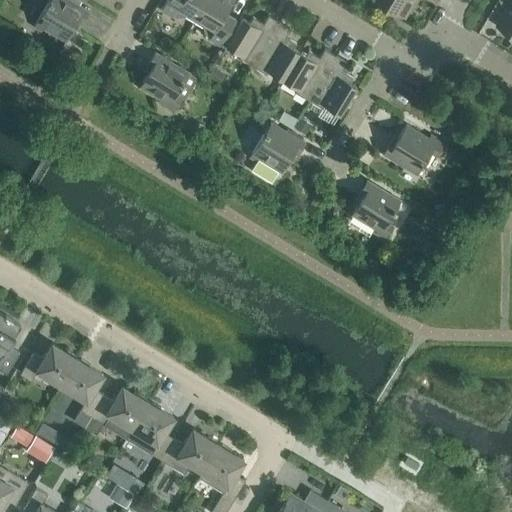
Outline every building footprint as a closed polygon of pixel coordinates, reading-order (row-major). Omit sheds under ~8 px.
[(82,23),(89,12),(70,0),(49,0),(36,23),(66,41),(78,20),(82,23)] [(166,0),(161,9),(175,18),(185,16),(194,21),(196,18),(206,0),(166,0)] [(206,0),(196,18),(194,21),(203,26),(205,35),(209,37),(209,38),(225,48),(226,46),(238,26),(223,16),(232,0),(206,0)] [(377,0),(406,18),(416,0),(377,0)] [(511,0),(501,0),(510,5),(498,25),(511,33),(511,0)] [(268,15),(263,23),(253,17),(250,22),(243,18),(238,26),(226,46),(241,55),(239,58),(253,66),(280,22),(268,15)] [(293,48),(296,43),(286,37),(291,28),(280,22),(253,66),(266,74),(268,71),(283,80),(300,52),(293,48)] [(324,49),(319,57),(309,51),(306,56),(300,52),(283,80),(297,89),(295,92),(309,100),(336,56),(324,49)] [(184,99),(197,77),(155,52),(148,63),(152,65),(140,86),(176,108),(182,98),(184,99)] [(353,77),(342,71),(347,62),(336,56),(309,100),(322,108),(324,105),(339,114),(356,86),(350,82),(353,77)] [(213,65),(207,76),(218,83),(225,72),(213,65)] [(284,110),(279,119),(292,127),(297,118),(284,110)] [(301,117),(294,127),(306,134),(312,124),(301,117)] [(294,151),(298,154),(305,142),(271,122),(251,153),(258,158),(250,171),(271,184),(279,170),(282,172),(294,151)] [(430,152),(436,156),(442,146),(406,124),(394,144),(390,142),(383,153),(417,174),(430,152)] [(401,200),(367,180),(360,191),(364,193),(352,214),(388,236),(391,231),(384,227),(401,200)] [(0,311),(0,369),(7,374),(20,352),(9,346),(15,335),(21,324),(12,319),(13,319),(6,314),(5,315),(0,311)] [(76,358),(77,356),(67,350),(66,352),(52,343),(43,358),(33,352),(20,374),(31,380),(37,371),(62,386),(78,359),(76,358)] [(78,359),(62,386),(86,401),(74,421),(85,427),(91,417),(104,395),(94,389),(103,374),(89,366),(90,364),(81,358),(80,360),(78,359)] [(137,395),(123,386),(114,401),(104,395),(91,417),(85,427),(96,434),(102,424),(126,438),(148,402),(146,400),(147,399),(138,393),(137,395)] [(17,403),(4,396),(0,401),(0,410),(10,416),(17,403)] [(151,401),(150,403),(148,402),(126,438),(161,459),(175,438),(165,432),(174,417),(160,409),(161,407),(151,401)] [(193,429),(184,444),(175,438),(161,459),(184,473),(190,464),(202,471),(219,444),(217,443),(218,441),(208,436),(207,437),(193,429)] [(55,446),(36,435),(26,451),(45,462),(49,456),(55,446)] [(230,451),(231,450),(222,444),(221,445),(219,444),(202,471),(198,477),(223,492),(210,511),(225,511),(245,480),(235,474),(244,460),(230,451)] [(55,446),(49,456),(67,467),(74,457),(55,445),(55,446)] [(0,506),(5,498),(15,504),(28,483),(9,471),(3,480),(0,478),(0,506)] [(124,486),(137,495),(144,483),(131,474),(124,486)] [(111,496),(127,507),(135,494),(118,484),(111,496)] [(340,484),(335,493),(344,498),(349,490),(340,484)] [(55,511),(41,504),(47,494),(36,487),(23,509),(28,511),(55,511)] [(347,511),(327,500),(320,511),(290,493),(278,511),(347,511)] [(135,495),(128,506),(135,510),(140,508),(145,500),(135,495)]
